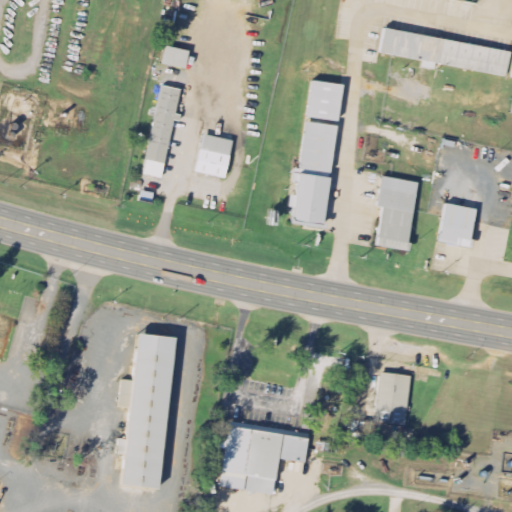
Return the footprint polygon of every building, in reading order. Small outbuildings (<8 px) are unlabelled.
[(383,27),(509,51),(504,76),(378,52),(383,27)] [(162,64),(187,69),(191,50),(166,45),(162,64)] [(311,119),(342,122),(345,84),(314,82),(311,119)] [(144,175),(163,179),(181,89),(162,85),(144,175)] [(339,126),(308,122),(302,170),(297,169),(295,184),(301,185),(296,224),(328,227),(339,126)] [(226,178),(234,141),(203,134),(195,172),(226,178)] [(380,176),(417,182),(407,247),(376,242),(382,208),(376,207),(380,176)] [(444,205),(474,210),(467,247),(437,242),(444,205)] [(0,358),(5,360),(16,317),(0,313),(0,358)] [(176,336),(140,334),(129,462),(145,464),(145,460),(166,462),(176,336)] [(289,395),(293,375),(255,368),(254,373),(242,371),(239,385),(289,395)] [(411,376),(380,373),(375,422),(406,425),(411,376)] [(121,408),(133,410),(136,381),(124,380),(121,408)] [(276,495),(285,434),(252,429),(243,490),(276,495)] [(121,439),(120,456),(128,456),(129,440),(121,439)]
